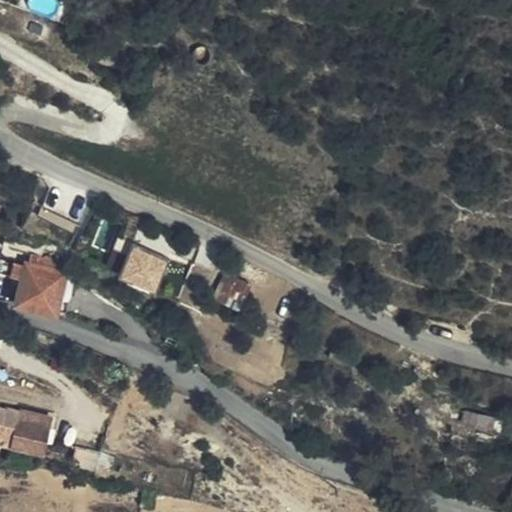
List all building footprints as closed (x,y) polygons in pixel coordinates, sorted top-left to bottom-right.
[(156,285),(171,254),(133,236),(118,267),(156,285)] [(13,304),(58,315),(59,311),(68,274),(69,270),(64,269),(66,260),(39,253),(38,261),(25,258),(13,304)] [(68,274),(59,311),(67,313),(77,276),(68,274)] [(0,300),(13,304),(15,294),(0,290),(0,300)] [(170,330),(164,342),(174,347),(180,335),(170,330)] [(0,441),(19,446),(24,427),(14,424),(16,419),(18,409),(5,406),(5,408),(0,406),(0,441)] [(47,427),(16,419),(14,424),(24,427),(19,446),(41,451),(47,427)]
